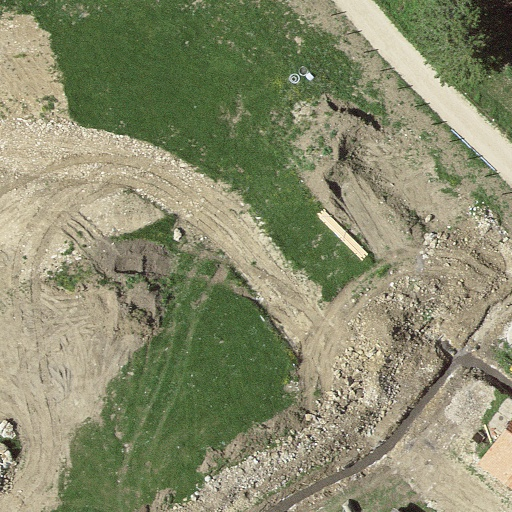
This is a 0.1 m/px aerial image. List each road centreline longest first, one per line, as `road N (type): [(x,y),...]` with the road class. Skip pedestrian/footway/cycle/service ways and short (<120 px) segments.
road 1 (unclassified): [(0,146),(116,167),(191,215),(282,334),(450,511)]
road 2 (track): [(511,166),(354,0)]
